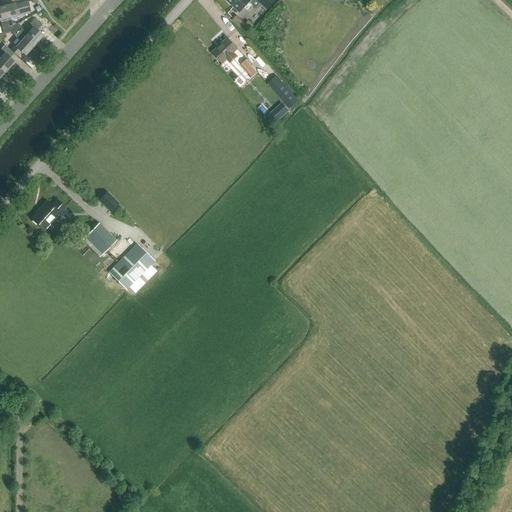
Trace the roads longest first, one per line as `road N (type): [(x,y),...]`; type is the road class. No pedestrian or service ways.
road 1 (residential): [(0,207),(187,0)]
road 2 (tertiary): [(0,128),(106,9)]
